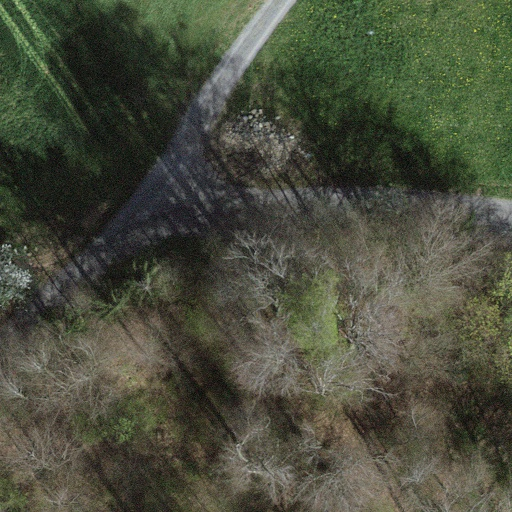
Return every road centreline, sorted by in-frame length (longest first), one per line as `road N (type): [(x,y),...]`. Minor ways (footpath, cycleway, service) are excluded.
road 1 (unclassified): [(511,227),(311,216),(168,229),(118,242),(0,346)]
road 2 (track): [(118,242),(283,0)]
